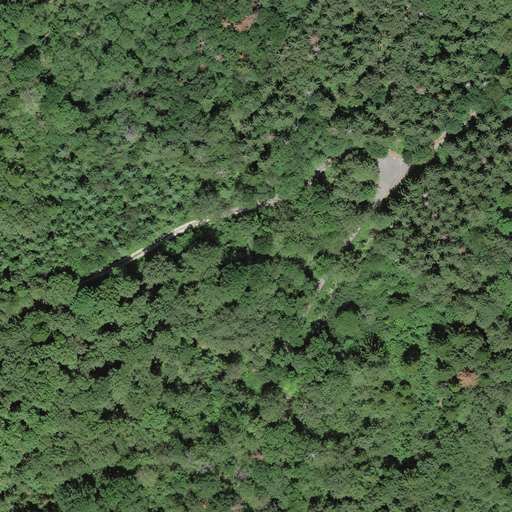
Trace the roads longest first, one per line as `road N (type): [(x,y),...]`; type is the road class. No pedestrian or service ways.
road 1 (track): [(260,511),(278,484),(300,346),(339,253),(396,179),(388,163),(342,154),(293,192)]
road 2 (track): [(0,320),(185,231),(293,192)]
road 3 (track): [(396,179),(511,90)]
